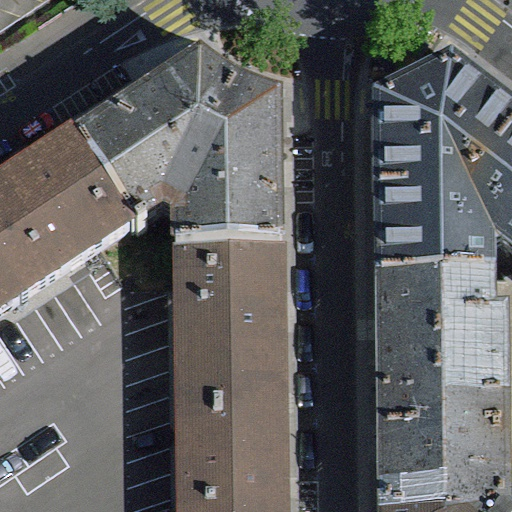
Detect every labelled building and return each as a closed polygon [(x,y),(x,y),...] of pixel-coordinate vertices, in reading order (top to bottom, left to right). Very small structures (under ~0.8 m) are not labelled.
[(180,256),(282,254),(278,110),(234,91),(201,69),(81,148),(135,231),(137,235),(162,218),(179,225),(180,256)] [(511,116),(458,75),(384,111),(385,285),(493,283),(491,253),(511,253),(511,116)] [(135,231),(81,148),(0,201),(0,272),(22,306),(99,255),(135,231)] [(283,417),(282,254),(180,256),(181,294),(185,418),(283,417)] [(0,320),(22,306),(0,272),(0,320)] [(493,283),(385,285),(388,511),(508,511),(506,324),(492,326),(493,283)] [(285,511),(283,417),(185,418),(186,511),(285,511)]
